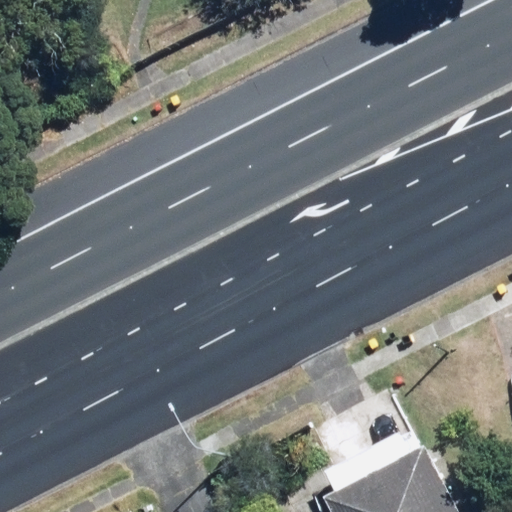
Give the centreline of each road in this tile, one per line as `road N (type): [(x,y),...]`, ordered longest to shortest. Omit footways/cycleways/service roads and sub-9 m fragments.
road 1 (primary): [(511,177),(0,446)]
road 2 (primary): [(0,287),(511,22)]
road 3 (primary): [(511,114),(0,376)]
